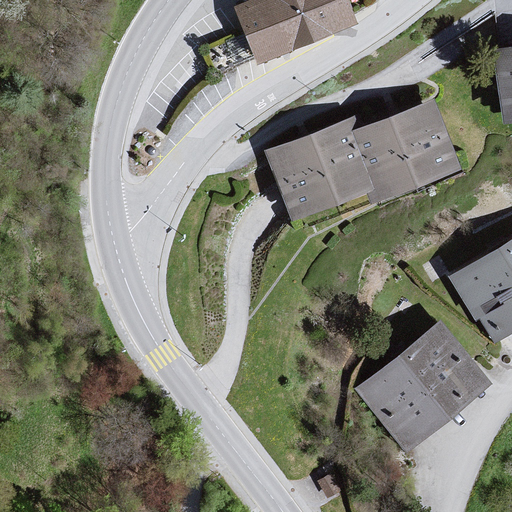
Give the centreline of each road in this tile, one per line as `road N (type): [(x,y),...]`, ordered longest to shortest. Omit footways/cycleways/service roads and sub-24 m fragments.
road 1 (residential): [(409,0),(228,116),(130,231),(113,238)]
road 2 (secondary): [(113,238),(107,139),(129,65),(168,0)]
road 3 (secondary): [(219,429),(153,337),(113,238)]
road 4 (residential): [(448,511),(464,441),(511,380)]
